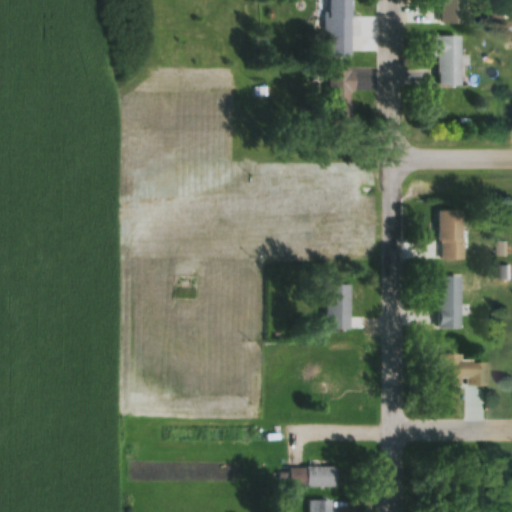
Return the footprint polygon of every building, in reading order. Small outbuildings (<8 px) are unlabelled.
[(347,0),(323,0),(323,57),(347,57),(347,0)] [(461,0),(426,0),(426,16),(461,16),(461,0)] [(455,86),(455,37),(425,37),(425,56),(431,56),(431,86),(455,86)] [(350,71),(324,71),(323,117),(349,118),(350,71)] [(433,211),(433,260),(458,260),(458,211),(433,211)] [(457,277),(432,277),(432,330),(457,330),(457,277)] [(345,285),(321,285),(321,331),(345,331),(345,285)] [(433,387),(483,387),(483,362),(455,362),(455,355),(433,355),(433,387)] [(334,468),(302,468),(302,488),(334,488),(334,468)] [(310,501),(309,511),(333,511),(334,501),(310,501)]
